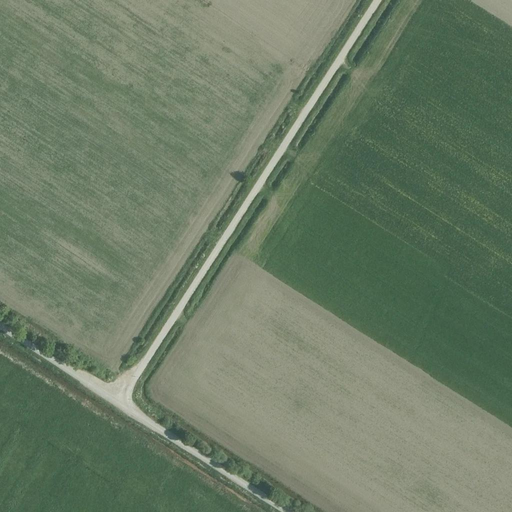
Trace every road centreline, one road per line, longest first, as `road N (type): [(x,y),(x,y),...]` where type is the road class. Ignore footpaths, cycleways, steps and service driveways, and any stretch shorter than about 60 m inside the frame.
road 1 (unclassified): [(378,0),(122,405)]
road 2 (unclassified): [(122,405),(285,511)]
road 3 (unclassified): [(122,405),(0,327)]
